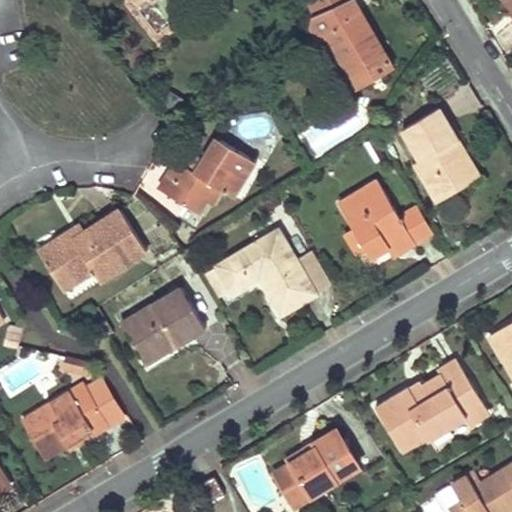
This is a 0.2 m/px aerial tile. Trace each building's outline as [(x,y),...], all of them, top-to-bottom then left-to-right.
[(316,38),(325,33),(357,88),(392,68),(351,0),(311,0),(306,2),(313,15),(310,27),(316,38)] [(413,162),(424,181),(436,201),(478,176),(437,107),(402,128),(419,158),(413,162)] [(231,195),(242,177),(253,160),(216,138),(203,160),(189,152),(181,165),(175,161),(158,188),(197,212),(204,201),(210,204),(219,188),(231,195)] [(370,257),(379,252),(387,247),(393,256),(432,233),(416,207),(398,217),(375,181),(337,203),(370,257)] [(81,230),(80,228),(78,225),(37,250),(61,291),(92,271),(98,281),(144,253),(117,208),(81,230)] [(281,314),(298,304),(315,294),(277,230),(207,271),(223,298),(258,275),(281,314)] [(205,328),(193,308),(180,288),(121,324),(145,364),(205,328)] [(511,312),(488,328),(511,368),(511,312)] [(375,400),(402,445),(426,431),(428,435),(467,411),(471,418),(489,407),(455,351),(436,363),(438,367),(420,378),(418,374),(375,400)] [(103,376),(85,387),(107,427),(126,416),(103,376)] [(67,449),(87,438),(107,427),(85,387),(83,385),(21,421),(42,459),(65,446),(67,449)] [(275,466),(295,498),(359,460),(336,422),(286,452),(289,457),(275,466)] [(449,502),(454,511),(488,511),(492,510),(493,511),(494,511),(511,501),(511,455),(479,475),(473,464),(450,477),(460,495),(449,502)] [(197,478),(207,497),(224,487),(214,469),(197,478)]
